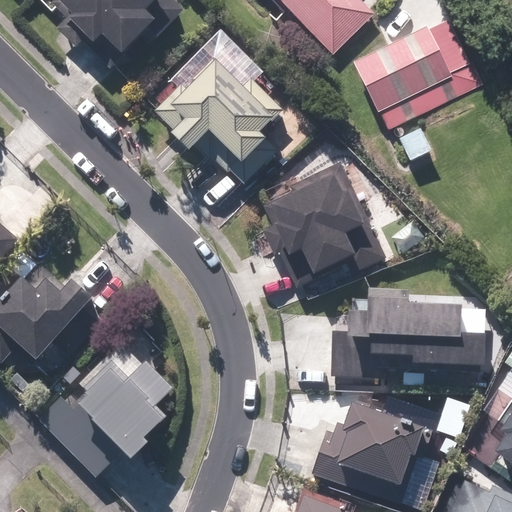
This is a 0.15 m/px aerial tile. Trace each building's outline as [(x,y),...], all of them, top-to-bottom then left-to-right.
[(57,0),(49,9),(62,21),(52,32),(73,51),(79,45),(106,71),(132,44),(142,54),(180,14),(164,0),(57,0)] [(286,0),(339,55),(380,17),(364,0),(286,0)] [(362,65),(385,112),(457,77),(455,73),(473,65),(452,21),(362,65)] [(246,81),(235,92),(219,76),(218,77),(208,67),(182,93),(177,88),(151,115),(169,133),(163,139),(182,157),(201,137),(227,161),(235,169),(259,144),(252,137),(265,124),(267,127),(279,114),(246,81)] [(406,141),(417,162),(438,151),(428,131),(406,141)] [(315,278),(313,274),(342,260),(349,275),(382,259),(362,217),(358,209),(350,194),(337,167),(261,205),(272,228),(258,235),(270,257),(275,255),(292,289),(315,278)] [(0,253),(9,243),(0,235),(0,253)] [(28,369),(85,304),(39,264),(0,308),(0,366),(11,354),(28,369)] [(478,338),(452,338),(453,307),(404,306),(404,292),(364,291),(363,305),(360,305),(360,318),(340,318),(340,336),(328,336),(327,379),(381,380),(382,361),(405,361),(405,368),(477,370),(478,338)] [(170,393),(121,347),(107,363),(104,360),(62,405),(125,463),(165,421),(154,410),(170,393)] [(511,401),(490,435),(498,440),(487,456),(511,472),(511,401)] [(347,440),(329,434),(314,481),(400,508),(406,491),(403,490),(411,465),(416,466),(424,438),(355,416),(347,440)] [(511,511),(511,504),(470,486),(458,511),(511,511)] [(334,511),(297,498),(291,511),(334,511)]
